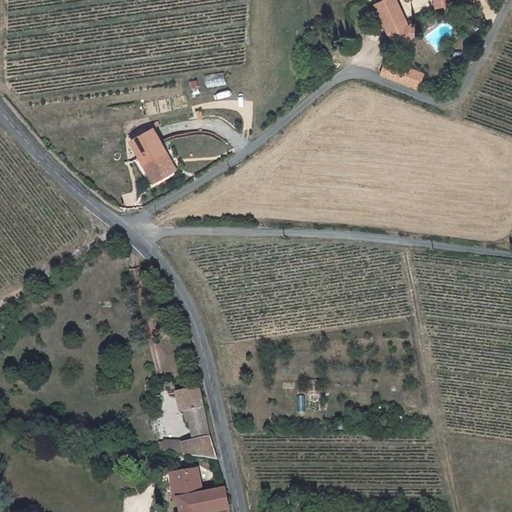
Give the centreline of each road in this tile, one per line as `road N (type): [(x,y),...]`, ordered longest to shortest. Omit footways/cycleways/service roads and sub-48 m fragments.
road 1 (unclassified): [(508,0),(460,89),(442,100),(368,74),(336,79),(223,169),(122,225)]
road 2 (unclassified): [(141,241),(166,231),(303,233),(511,254)]
road 3 (tertiary): [(240,511),(202,343),(168,273),(141,241)]
road 4 (tertiary): [(122,225),(59,175),(0,106)]
road 5 (track): [(0,305),(122,225)]
